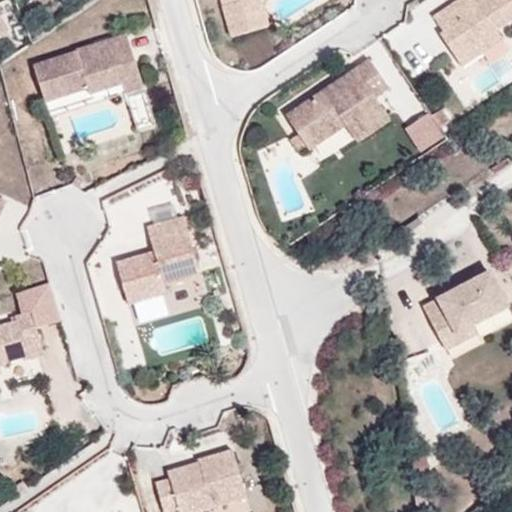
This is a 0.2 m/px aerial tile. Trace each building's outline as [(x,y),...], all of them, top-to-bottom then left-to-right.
[(221,0),(233,38),(271,27),(262,0),(221,0)] [(511,20),(511,0),(455,0),(432,16),(441,30),(437,33),(461,69),(503,41),(496,31),(511,20)] [(0,39),(8,36),(0,15),(0,39)] [(128,34),(34,64),(46,101),(90,87),(93,94),(125,84),(128,93),(145,87),(128,34)] [(371,58),(287,115),(311,151),(348,127),(360,145),(395,122),(380,99),(392,91),(371,58)] [(452,128),(438,107),(409,126),(423,148),(452,128)] [(0,222),(9,202),(0,197),(0,222)] [(202,276),(185,216),(148,226),(155,252),(118,261),(129,305),(168,295),(166,286),(202,276)] [(488,270),(420,306),(441,343),(508,306),(488,270)] [(19,321),(0,325),(0,375),(4,374),(2,365),(30,358),(26,347),(41,343),(32,312),(18,316),(19,321)] [(473,325),(441,343),(446,353),(478,335),(473,325)] [(204,511),(248,499),(233,450),(200,460),(200,462),(168,471),(170,477),(156,482),(165,511),(177,511),(181,511),(204,511)]
